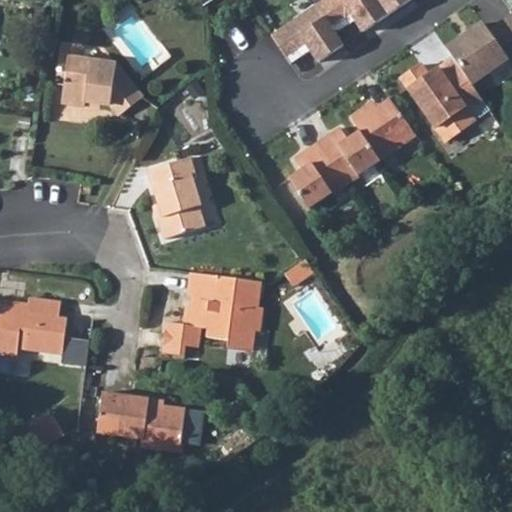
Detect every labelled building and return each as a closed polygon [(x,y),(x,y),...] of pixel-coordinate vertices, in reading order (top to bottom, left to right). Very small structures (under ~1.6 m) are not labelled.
[(327,0),(323,0),(312,7),(328,29),(341,20),(327,0)] [(327,0),(341,20),(349,15),(361,33),(385,17),(373,0),(327,0)] [(373,0),(385,17),(410,0),(409,0),(373,0)] [(304,45),(316,64),(340,47),(328,29),(312,7),(281,28),(296,50),(304,45)] [(511,17),(511,16),(487,33),(481,25),(443,51),(450,60),(469,88),(505,62),(511,72),(511,17)] [(296,50),(281,28),(267,38),(282,60),(296,50)] [(62,55),(57,99),(82,103),(82,99),(106,102),(115,115),(139,97),(112,61),(62,55)] [(469,88),(450,60),(425,78),(418,67),(398,81),(442,144),(472,124),(464,113),(479,102),(469,88)] [(413,139),(386,101),(368,114),(364,109),(347,120),(357,135),(376,164),(413,139)] [(326,138),(328,141),(315,150),(342,190),(355,180),(355,179),(376,164),(357,135),(344,143),(336,131),(326,138)] [(284,183),(304,213),(327,198),(328,199),(342,190),(315,150),(302,159),(300,156),(289,163),(297,174),(284,183)] [(188,156),(145,168),(157,214),(153,215),(159,237),(199,226),(193,207),(198,205),(188,172),(192,172),(188,156)] [(309,262),(287,277),(297,291),(318,275),(309,262)] [(256,281),(185,271),(183,291),(193,298),(191,305),(181,304),(179,324),(203,327),(202,336),(223,339),(222,345),(247,349),(248,344),(250,328),(254,328),(258,305),(254,305),(256,281)] [(0,303),(0,353),(15,355),(16,347),(58,352),(62,316),(54,315),(56,300),(25,296),(24,306),(0,303)] [(67,362),(88,365),(91,340),(70,338),(67,362)] [(0,370),(19,372),(20,358),(0,356),(0,370)] [(100,391),(95,431),(138,436),(138,445),(177,450),(182,406),(145,402),(146,397),(100,391)] [(203,444),(207,410),(190,408),(187,442),(203,444)]
